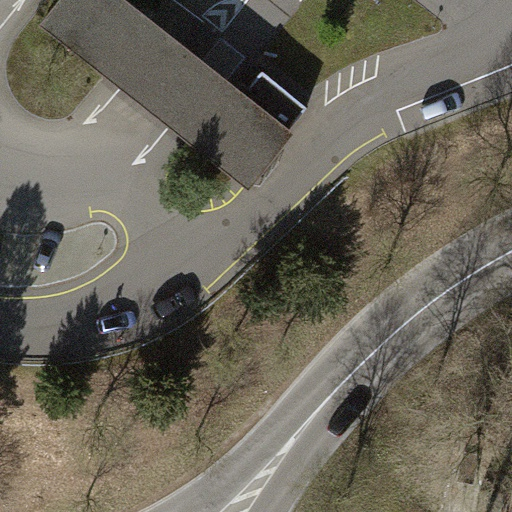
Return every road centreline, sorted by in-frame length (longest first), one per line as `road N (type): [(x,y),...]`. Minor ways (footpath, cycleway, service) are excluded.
road 1 (tertiary): [(511,252),(408,321),(348,379)]
road 2 (tertiary): [(348,379),(192,511)]
road 3 (tertiary): [(272,511),(348,379)]
